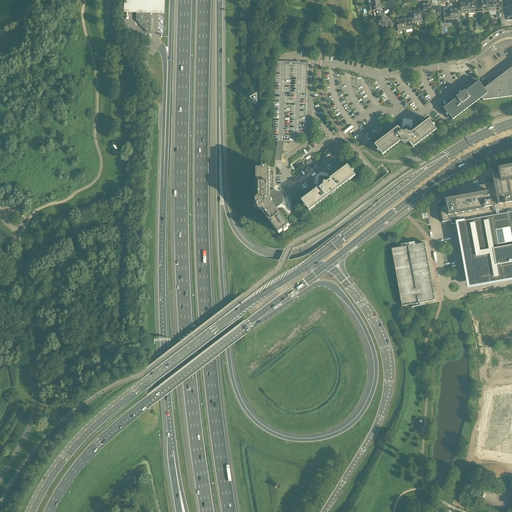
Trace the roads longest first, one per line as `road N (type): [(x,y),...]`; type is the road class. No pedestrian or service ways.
road 1 (motorway): [(305,282),(331,286),(364,330),(373,370),(368,397),(343,426),(307,439),(261,425),(241,399),(220,260),(219,101)]
road 2 (motorway): [(229,511),(204,305),(204,0)]
road 3 (motorway): [(184,0),(182,276),(206,511)]
road 4 (motorway): [(460,146),(404,176),(313,248),(280,258),(243,242),(229,219),(219,101)]
road 5 (primary): [(311,263),(102,417),(64,456),(32,511)]
road 6 (primary): [(49,511),(113,429),(305,282)]
road 7 (motorway): [(322,511),(376,422),(388,385),(382,336),(344,279)]
road 8 (motorway): [(163,194),(173,450)]
road 9 (secondary): [(347,249),(444,175),(511,142)]
road 10 (unclassified): [(30,421),(34,390),(13,227)]
road 11 (motorway): [(171,0),(163,194)]
road 12 (secondary): [(460,146),(311,263)]
road 13 (motorway): [(159,46),(163,194)]
road 14 (unknown): [(311,66),(281,59),(277,157),(284,171)]
